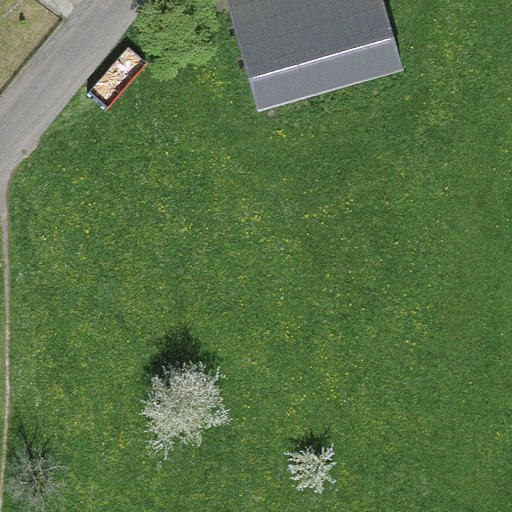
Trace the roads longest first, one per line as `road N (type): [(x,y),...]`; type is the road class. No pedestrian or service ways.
road 1 (track): [(1,167),(17,416),(12,511)]
road 2 (tertiary): [(140,0),(0,169)]
